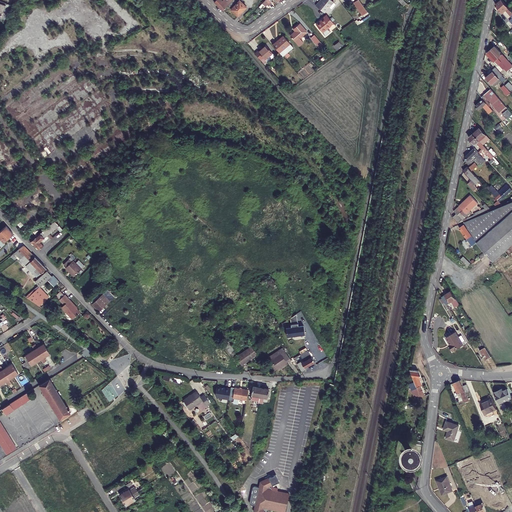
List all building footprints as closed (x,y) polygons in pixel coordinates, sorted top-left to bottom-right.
[(228,5),(232,0),(215,0),(214,1),(223,10),(228,5)] [(232,0),(228,5),(231,8),(231,9),(238,15),(246,7),(241,2),(242,0),(232,0)] [(322,8),(326,12),(335,1),(334,0),(320,0),(317,4),(322,8)] [(363,14),(368,11),(366,8),(359,0),(355,0),(354,1),(363,14)] [(511,9),(509,6),(504,0),(503,0),(497,5),(505,13),(509,11),(511,14),(511,9)] [(325,17),(317,24),(323,31),(329,27),(335,23),(328,14),(325,16),(325,17)] [(295,32),(290,36),(294,41),(295,42),(299,46),(303,43),(300,39),(307,32),(299,24),(293,29),(295,32)] [(318,48),(322,45),(314,35),(310,38),(318,48)] [(274,41),(271,45),(278,53),(282,57),(292,48),(289,45),(282,37),(276,43),(274,41)] [(491,51),(506,68),(508,66),(504,61),(505,60),(502,56),(503,55),(496,47),(491,51)] [(255,52),(252,54),(263,66),(266,64),(264,62),(271,55),(265,48),(257,55),(255,52)] [(506,68),(491,51),(487,55),(494,63),(495,62),(498,66),(499,65),(503,70),(506,68)] [(492,70),(493,72),(498,77),(501,74),(495,68),(492,70)] [(498,77),(493,72),(490,74),(491,75),(487,79),(493,86),(500,79),(498,77)] [(511,92),(511,93),(505,86),(501,89),(507,97),(508,96),(511,100),(511,92)] [(481,97),(483,100),(488,105),(492,103),(498,110),(503,106),(496,99),(498,97),(491,89),(481,97)] [(490,113),(493,111),(488,105),(483,100),(476,106),(479,110),(484,106),(490,113)] [(506,118),(511,113),(508,108),(502,113),(506,118)] [(486,121),(491,118),(488,115),(486,117),(481,112),(479,113),(486,121)] [(479,143),(485,138),(479,130),(473,135),(479,143)] [(481,150),(477,154),(482,160),(488,155),(486,153),(479,143),(473,135),(469,138),(475,146),(477,144),(481,150)] [(477,154),(476,152),(465,160),(468,164),(473,161),(478,168),(480,166),(482,168),(485,165),(482,160),(477,154)] [(472,167),(468,169),(471,174),(478,169),(476,165),(472,168),(472,167)] [(470,182),(465,185),(470,193),(474,191),(472,188),(476,185),(478,184),(471,174),(468,169),(467,169),(463,172),(470,182)] [(487,198),(492,204),(505,193),(500,187),(487,198)] [(457,206),(461,216),(475,209),(471,200),(457,206)] [(511,252),(511,202),(511,203),(499,208),(485,214),(482,215),(494,231),(499,237),(507,248),(511,253),(511,252)] [(462,222),(464,222),(453,209),(452,216),(459,224),(461,222),(462,222)] [(482,215),(475,218),(493,241),(505,258),(511,253),(507,248),(499,237),(494,231),(482,215)] [(493,241),(475,218),(473,219),(465,223),(480,243),(498,264),(505,258),(493,241)] [(56,227),(60,231),(62,230),(55,221),(45,230),(44,230),(49,235),(49,234),(56,227)] [(469,239),(474,246),(477,243),(464,225),(460,228),(468,240),(469,239)] [(11,231),(7,226),(0,232),(0,238),(1,239),(11,231)] [(50,240),(52,238),(50,236),(49,234),(49,235),(44,230),(30,241),(38,250),(44,245),(50,240)] [(0,248),(4,245),(3,244),(4,242),(13,234),(11,231),(1,239),(0,240),(0,248)] [(9,243),(14,247),(20,242),(13,234),(4,242),(7,245),(9,243)] [(24,246),(20,242),(14,247),(12,248),(16,252),(18,250),(24,246)] [(24,246),(18,250),(24,256),(30,262),(35,257),(24,246)] [(19,260),(24,256),(18,250),(16,252),(14,254),(19,260)] [(39,276),(46,268),(35,257),(30,262),(36,269),(34,271),(39,276)] [(65,266),(74,274),(81,266),(72,258),(71,259),(68,257),(63,262),(66,265),(65,266)] [(464,257),(461,260),(468,266),(471,263),(464,257)] [(36,282),(40,285),(41,287),(53,275),(48,270),(36,282)] [(35,299),(32,301),(43,308),(50,302),(36,288),(26,297),(28,298),(30,296),(35,299)] [(92,304),(99,311),(115,296),(108,289),(92,304)] [(456,307),(460,304),(452,291),(442,297),(447,305),(453,301),(456,307)] [(70,299),(65,294),(60,299),(64,304),(62,307),(73,318),(80,311),(69,300),(70,299)] [(302,313),(289,315),(291,325),(285,326),(287,340),(305,338),(302,313)] [(453,350),(463,345),(462,343),(465,341),(461,335),(458,337),(455,331),(447,337),(451,344),(450,345),(453,350)] [(34,342),(31,344),(33,348),(37,354),(46,348),(42,342),(36,346),(35,345),(36,345),(34,342)] [(222,345),(228,353),(233,350),(227,342),(222,345)] [(491,356),(487,348),(484,345),(484,344),(480,346),(482,349),(481,351),(485,357),(487,360),(492,357),(491,356)] [(257,354),(251,346),(235,357),(241,365),(257,354)] [(25,353),(28,359),(37,354),(33,348),(25,353)] [(49,353),(46,348),(37,354),(42,362),(46,360),(44,358),(43,358),(43,357),(49,353)] [(259,350),(266,360),(268,358),(262,349),(259,350)] [(304,367),(314,362),(308,351),(307,350),(298,355),(302,362),(297,364),(301,371),(305,369),(304,367)] [(268,364),(274,373),(277,371),(278,372),(291,363),(283,352),(270,361),(271,362),(268,364)] [(37,354),(28,359),(31,364),(40,358),(37,354)] [(492,370),(498,367),(492,357),(487,360),(485,357),(482,359),(485,364),(487,363),(486,362),(487,361),(492,370)] [(12,363),(3,369),(6,374),(15,368),(12,363)] [(18,373),(15,368),(6,374),(9,379),(18,373)] [(422,379),(419,371),(414,370),(409,369),(412,376),(414,381),(417,388),(419,393),(423,391),(421,386),(423,385),(420,379),(422,379)] [(6,374),(0,377),(0,384),(0,385),(7,381),(7,382),(8,385),(12,383),(9,379),(6,374)] [(61,419),(71,412),(50,379),(39,386),(61,419)] [(411,390),(417,388),(414,381),(408,383),(411,390)] [(466,393),(464,386),(462,381),(461,381),(454,383),(458,393),(461,392),(466,402),(469,401),(466,393)] [(230,398),(231,387),(224,386),(224,387),(217,386),(216,395),(217,396),(230,398)] [(261,400),(262,396),(263,390),(263,387),(256,386),(254,394),(255,395),(254,399),(261,400)] [(248,399),(250,389),(236,387),(234,397),(248,399)] [(263,390),(262,396),(269,397),(271,389),(263,387),(263,390)] [(502,392),(501,390),(495,393),(500,404),(511,398),(511,396),(508,389),(504,391),(502,392)] [(200,396),(196,390),(182,399),(189,408),(202,399),(206,405),(210,402),(204,393),(200,396)] [(28,393),(19,398),(23,404),(32,399),(28,393)] [(19,398),(2,409),(6,415),(23,404),(19,398)] [(486,414),(497,410),(492,399),(482,404),(486,414)] [(447,439),(455,441),(460,426),(448,422),(445,430),(450,431),(447,439)] [(17,448),(5,429),(0,432),(0,442),(7,454),(17,448)] [(415,462),(416,462),(417,461),(418,460),(419,459),(420,458),(420,457),(421,456),(421,455),(421,453),(421,452),(421,451),(421,450),(421,449),(420,448),(420,447),(419,446),(419,445),(418,444),(417,443),(416,443),(415,442),(414,442),(413,441),(412,441),(411,441),(410,441),(408,441),(407,441),(406,442),(405,442),(404,443),(403,443),(402,444),(402,445),(401,446),(400,447),(400,448),(399,449),(399,450),(399,451),(399,452),(399,453),(399,454),(399,455),(400,456),(400,457),(401,458),(401,459),(402,460),(403,461),(404,461),(405,462),(406,462),(407,463),(408,463),(409,463),(410,463),(411,463),(412,463),(414,463),(415,462)] [(36,457),(46,478),(49,476),(54,485),(63,481),(45,447),(37,451),(40,455),(36,457)] [(109,459),(100,464),(106,475),(117,470),(119,474),(125,471),(112,449),(106,452),(109,459)] [(99,464),(106,460),(102,453),(95,456),(99,464)] [(5,482),(12,494),(22,488),(14,476),(5,482)] [(260,480),(253,508),(256,511),(265,511),(266,511),(265,511),(267,507),(285,511),(289,492),(277,490),(277,487),(271,486),(271,484),(272,484),(268,477),(260,480)] [(443,495),(453,491),(447,477),(437,481),(443,495)] [(417,486),(417,485),(414,479),(409,481),(413,489),(417,486)] [(65,480),(53,486),(65,508),(58,511),(70,511),(80,507),(65,480)] [(44,482),(38,486),(42,493),(48,489),(44,482)] [(5,483),(0,486),(6,496),(11,493),(5,483)] [(120,494),(123,500),(138,490),(136,487),(130,490),(129,489),(120,494)] [(140,494),(138,490),(123,500),(126,505),(135,499),(134,497),(140,494)] [(493,509),(500,506),(496,498),(495,494),(488,497),(490,500),(493,509)] [(503,495),(496,498),(500,506),(506,504),(503,495)] [(484,504),(487,511),(493,509),(490,500),(483,503),(484,504)] [(471,511),(478,511),(476,507),(474,501),(469,503),(471,511)]
